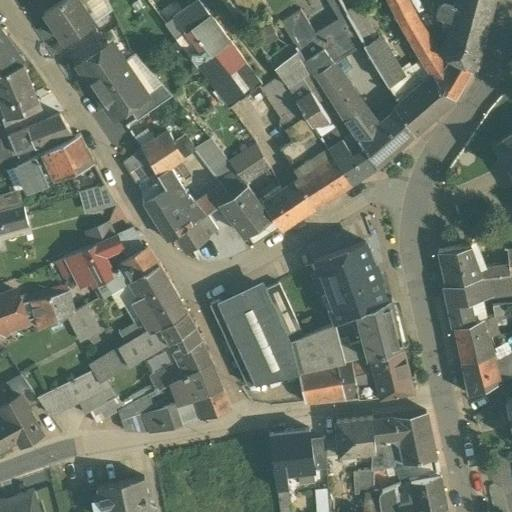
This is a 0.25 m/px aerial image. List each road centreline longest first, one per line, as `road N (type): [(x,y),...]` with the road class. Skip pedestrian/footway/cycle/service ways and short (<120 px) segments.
road 1 (residential): [(422,175),(194,287),(158,245),(0,3)]
road 2 (residential): [(0,476),(100,444),(445,406)]
road 3 (residential): [(422,175),(413,212),(418,283),(445,406)]
road 4 (residential): [(510,18),(483,88),(422,175)]
